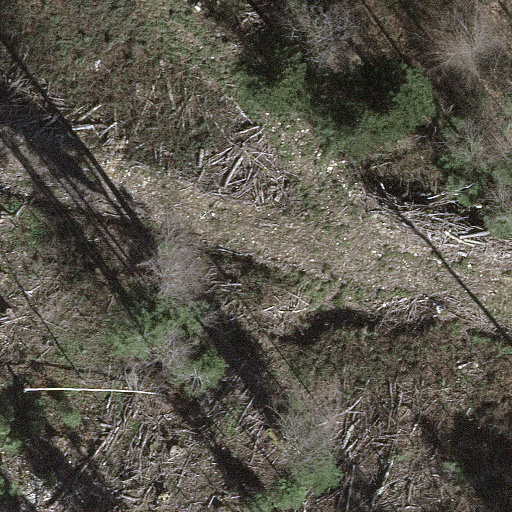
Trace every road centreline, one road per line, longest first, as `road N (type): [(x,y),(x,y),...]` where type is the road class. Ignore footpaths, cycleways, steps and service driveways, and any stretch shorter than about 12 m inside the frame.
road 1 (track): [(511,296),(202,220),(0,158)]
road 2 (track): [(152,0),(230,79),(377,263)]
